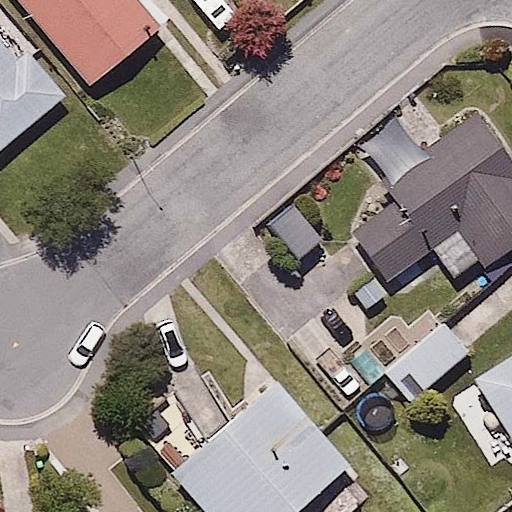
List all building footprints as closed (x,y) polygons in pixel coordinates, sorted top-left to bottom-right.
[(17,0),(88,84),(163,22),(145,0),(17,0)] [(0,147),(65,91),(27,46),(16,56),(0,37),(0,147)] [(511,165),(476,111),(376,175),(389,200),(350,225),(384,279),(429,249),(445,273),(476,253),(480,260),(511,239),(511,165)] [(369,368),(323,315),(299,337),(344,389),(369,368)] [(465,350),(436,317),(381,366),(410,399),(465,350)] [(511,350),(473,371),(511,444),(511,350)] [(161,467),(187,500),(194,494),(207,511),(290,511),(349,467),(279,376),(161,467)]
